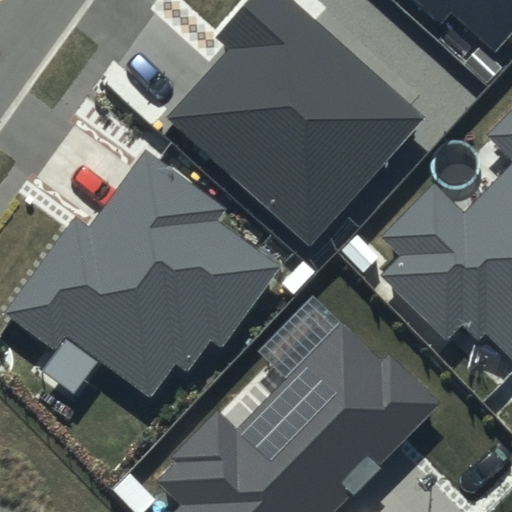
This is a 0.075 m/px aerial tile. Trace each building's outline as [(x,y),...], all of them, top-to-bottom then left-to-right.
[(427,117),(294,0),(250,0),(218,36),(227,45),(163,117),(311,247),(427,117)] [(511,0),(413,0),(439,22),(450,9),(494,48),(511,28),(511,0)] [(511,112),(488,136),(511,159),(511,160),(463,210),(432,181),(378,236),(398,256),(379,276),(445,341),(461,324),(478,340),(487,330),(511,354),(511,112)] [(228,210),(146,150),(90,228),(76,218),(8,313),(54,346),(63,333),(150,396),(175,362),(188,371),(210,340),(223,350),(284,266),(220,220),(228,210)] [(379,359),(342,322),(235,431),(218,414),(173,460),(176,463),(158,481),(181,504),(173,511),(333,511),(443,401),(389,349),(379,359)]
